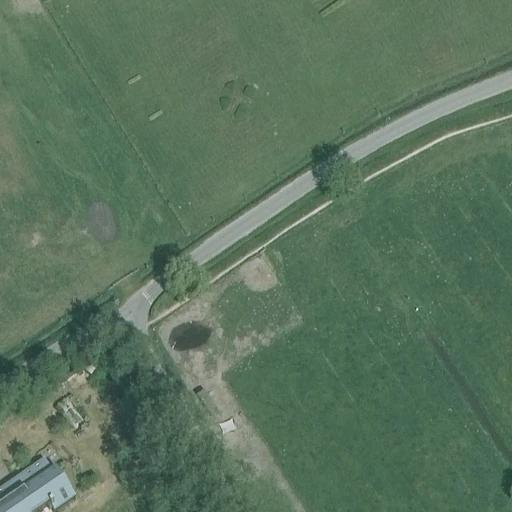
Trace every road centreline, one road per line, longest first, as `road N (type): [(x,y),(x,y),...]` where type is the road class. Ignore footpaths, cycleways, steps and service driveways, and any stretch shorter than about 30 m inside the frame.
road 1 (unclassified): [(125,316),(188,263),(347,156),(511,79)]
road 2 (unclassified): [(227,511),(125,316)]
road 3 (residential): [(0,385),(125,316)]
